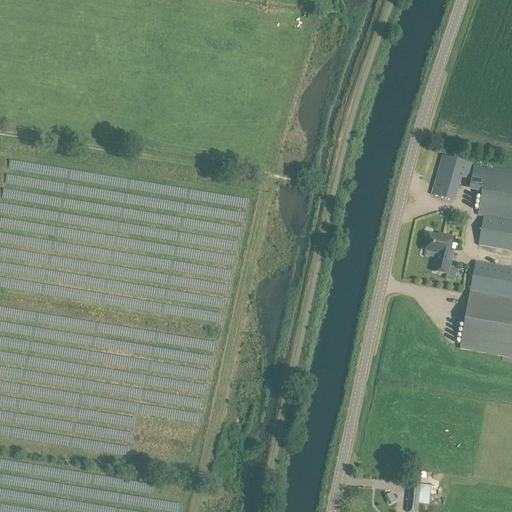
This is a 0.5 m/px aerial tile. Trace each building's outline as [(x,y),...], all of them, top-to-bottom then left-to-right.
[(471,165),(456,160),(442,157),(441,160),(442,160),(432,196),(454,202),(461,178),(467,180),(471,165)] [(511,174),(474,168),(470,188),(483,190),(478,217),(484,218),(484,217),(511,221),(511,174)] [(484,218),(479,247),(511,252),(511,221),(484,217),(484,218)] [(430,235),(426,252),(438,255),(434,273),(448,276),(453,255),(449,255),(453,238),(443,236),(443,238),(430,235)] [(511,270),(475,264),(470,293),(511,300),(511,270)] [(511,359),(511,300),(470,293),(460,350),(511,359)] [(410,485),(407,511),(418,511),(419,504),(429,505),(431,489),(421,488),(421,486),(410,485)]
